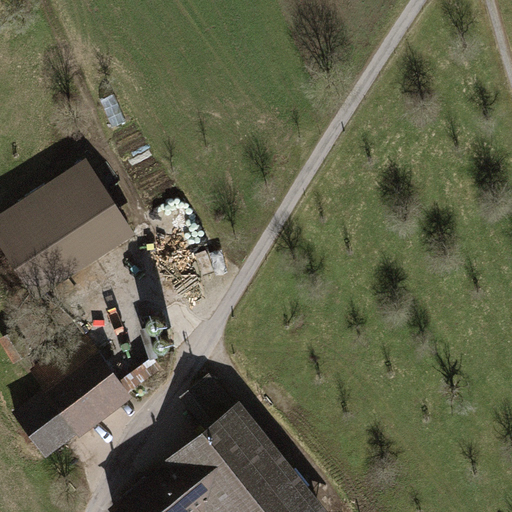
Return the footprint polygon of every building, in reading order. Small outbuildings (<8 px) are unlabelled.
[(87,158),(0,213),(0,245),(35,301),(136,236),(87,158)] [(162,213),(179,247),(204,234),(186,200),(162,213)] [(11,332),(0,337),(0,339),(13,365),(25,359),(11,332)] [(86,335),(30,369),(43,390),(13,414),(46,458),(77,434),(80,439),(133,398),(129,394),(163,369),(153,358),(121,380),(86,335)] [(208,430),(111,509),(113,511),(330,511),(239,403),(233,408),(211,375),(181,398),(208,430)]
